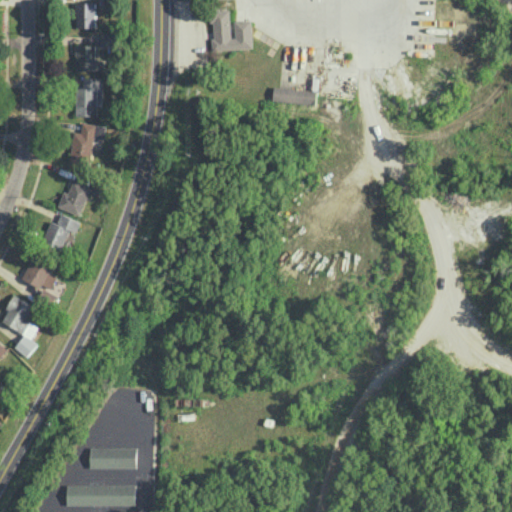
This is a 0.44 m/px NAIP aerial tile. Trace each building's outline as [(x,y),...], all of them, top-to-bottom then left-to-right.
[(95,1),(76,2),(76,27),(95,27),(95,1)] [(253,47),(252,19),(234,20),(235,36),(231,37),(230,8),(211,9),(213,49),(253,47)] [(76,70),(103,69),(103,59),(95,59),(95,44),(76,44),(76,70)] [(102,77),(84,77),(84,87),(75,87),(76,115),(97,115),(97,105),(102,105),(102,77)] [(316,103),(317,88),(273,87),(273,102),(316,103)] [(69,161),(90,164),(94,136),(104,138),(106,125),(82,121),(81,132),(74,131),(69,161)] [(90,185),(73,180),(69,192),(63,190),(58,207),(81,214),(90,185)] [(81,221),(61,212),(57,222),(51,220),(41,244),(60,252),(69,230),(76,233),(81,221)] [(22,277),(43,288),(39,296),(52,302),(56,294),(49,291),(56,276),(49,273),(54,263),(34,253),(22,277)] [(1,321),(33,336),(38,325),(26,319),(33,304),(13,295),(1,321)] [(0,356),(8,348),(0,340),(0,356)] [(0,398),(8,390),(0,381),(0,398)] [(138,447),(89,446),(89,467),(137,467),(138,447)] [(138,484),(66,484),(66,504),(138,504),(138,484)]
